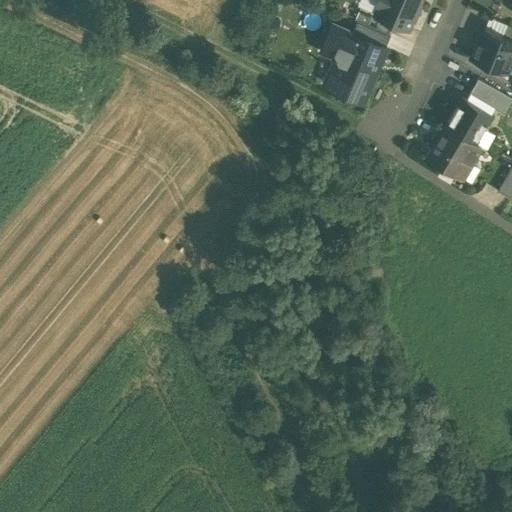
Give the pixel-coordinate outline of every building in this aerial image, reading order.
[(379,2),(375,12),(393,20),(408,26),(419,0),(376,0),(377,1),(379,2)] [(360,6),(355,16),(358,18),(389,31),(393,20),(375,12),(360,6)] [(506,21),(489,15),(485,26),(502,33),(506,21)] [(358,18),(352,31),(384,45),(390,32),(389,31),(358,18)] [(511,23),(506,21),(502,33),(511,37),(511,23)] [(385,46),(384,45),(352,31),(333,23),(323,46),(335,51),(338,59),(328,84),(363,99),(385,46)] [(485,26),(483,26),(471,56),(505,69),(511,51),(511,37),(502,33),(485,26)] [(511,95),(478,76),(469,92),(494,106),(503,111),(511,95)] [(494,106),(469,92),(466,97),(491,111),(494,106)] [(466,97),(462,95),(446,123),(474,140),(475,139),(491,111),(466,97)] [(474,140),(446,123),(427,156),(462,176),(481,143),(475,139),(474,140)] [(511,190),(511,163),(497,189),(509,196),(511,190)]
